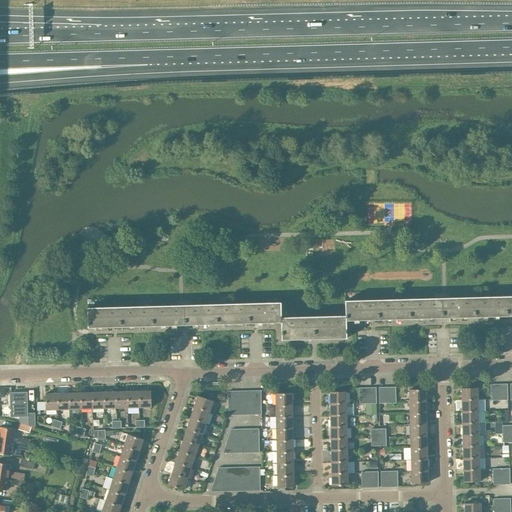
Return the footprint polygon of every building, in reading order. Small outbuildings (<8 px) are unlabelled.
[(511,296),(455,298),(455,303),(454,303),(454,304),(455,304),(455,308),(460,308),(460,317),(511,315),(511,296)] [(282,318),(281,309),(281,302),(197,305),(197,310),(196,310),(196,311),(197,311),(197,315),(202,315),(202,324),(282,322),(282,340),(283,340),(283,337),(346,335),(346,338),(347,338),(347,320),(424,318),(423,309),(428,309),(428,305),(429,305),(429,304),(428,304),(428,298),(345,301),(346,316),(282,318)] [(423,309),(424,318),(443,318),(460,317),(460,308),(455,308),(455,304),(454,304),(454,303),(455,303),(455,298),(444,298),(428,298),(428,304),(429,304),(429,305),(428,305),(428,309),(423,309)] [(171,311),(171,305),(88,308),(88,327),(166,325),(166,316),(171,316),(171,312),(172,312),(172,311),(171,311)] [(166,316),(166,325),(184,325),(202,324),(202,315),(197,315),(197,311),(196,311),(196,310),(197,310),(197,305),(181,305),(171,305),(171,311),(172,311),(172,312),(171,312),(171,316),(166,316)] [(478,387),(462,388),(462,400),(479,400),(478,387)] [(426,401),(426,389),(409,389),(410,401),(426,401)] [(116,408),(116,391),(105,392),(105,408),(116,408)] [(127,408),(127,391),(116,391),(116,408),(127,408)] [(139,407),(138,391),(127,391),(127,408),(139,407)] [(151,391),(138,391),(139,407),(152,407),(151,391)] [(346,391),(330,392),(330,404),(347,403),(346,391)] [(82,409),(81,392),(69,393),(69,409),(82,409)] [(93,409),(92,392),(81,392),(82,409),(93,409)] [(105,408),(105,392),(92,392),(93,409),(105,408)] [(11,399),(11,416),(27,416),(26,393),(16,394),(16,399),(11,399)] [(58,409),(57,393),(45,393),(46,410),(58,409)] [(69,409),(69,393),(57,393),(58,409),(69,409)] [(292,405),(292,393),(275,394),(276,406),(292,405)] [(198,396),(194,407),(210,412),(214,401),(198,396)] [(479,412),(479,400),(462,400),(462,412),(479,412)] [(427,413),(426,401),(410,401),(410,414),(427,413)] [(347,417),(347,403),(330,404),(330,417),(347,417)] [(292,417),(292,405),(276,406),(276,417),(292,417)] [(206,422),(210,412),(194,407),(191,417),(206,422)] [(479,424),(479,412),(462,412),(462,424),(479,424)] [(427,426),(427,413),(410,414),(410,426),(427,426)] [(203,433),(206,422),(191,417),(187,428),(203,433)] [(293,429),(292,417),(276,417),(276,430),(293,429)] [(347,428),(347,417),(330,417),(331,429),(347,428)] [(31,427),(19,424),(18,430),(30,433),(31,427)] [(479,434),(479,424),(462,424),(462,435),(479,434)] [(427,438),(427,426),(410,426),(411,438),(427,438)] [(13,438),(14,430),(0,427),(0,440),(12,442),(29,445),(30,440),(13,438)] [(199,445),(203,433),(187,428),(183,440),(199,445)] [(347,440),(347,428),(331,429),(331,440),(347,440)] [(293,440),(293,429),(276,430),(277,440),(293,440)] [(143,440),(128,434),(124,445),(139,451),(143,440)] [(479,447),(479,434),(462,435),(463,447),(479,447)] [(428,449),(427,438),(411,438),(411,449),(428,449)] [(30,445),(29,445),(12,442),(0,440),(0,453),(20,457),(21,449),(29,451),(30,445)] [(195,456),(199,445),(183,440),(180,451),(195,456)] [(293,452),(293,440),(277,440),(277,452),(293,452)] [(348,451),(347,440),(331,440),(331,451),(348,451)] [(233,453),(232,442),(227,442),(223,454),(233,453)] [(136,462),(139,451),(124,445),(120,457),(136,462)] [(480,459),(479,447),(463,447),(463,459),(480,459)] [(428,461),(428,449),(411,449),(411,461),(428,461)] [(191,468),(195,456),(180,451),(176,462),(191,468)] [(348,463),(348,451),(331,451),(331,463),(348,463)] [(294,464),(293,452),(277,452),(277,465),(294,464)] [(132,473),(136,462),(120,457),(116,468),(132,473)] [(35,463),(21,459),(19,466),(33,470),(35,463)] [(480,470),(480,459),(463,459),(463,471),(480,470)] [(428,473),(428,461),(411,461),(412,473),(428,473)] [(187,479),(191,468),(176,462),(172,474),(187,479)] [(9,465),(0,463),(0,476),(25,480),(26,475),(8,472),(9,465)] [(348,475),(348,463),(331,463),(331,475),(348,475)] [(294,476),(294,464),(277,465),(277,477),(294,476)] [(128,484),(132,473),(116,468),(113,479),(128,484)] [(480,481),(480,470),(463,471),(463,482),(480,481)] [(428,483),(428,473),(412,473),(412,483),(428,483)] [(184,490),(187,479),(172,474),(168,485),(184,490)] [(348,486),(348,475),(331,475),(332,486),(348,486)] [(25,481),(25,480),(0,476),(0,489),(5,491),(6,484),(26,487),(26,481),(25,481)] [(294,487),(294,476),(277,477),(278,487),(294,487)] [(124,495),(128,484),(113,479),(109,490),(124,495)] [(89,491),(82,489),(80,497),(86,499),(89,491)] [(121,506),(124,495),(109,490),(105,500),(121,506)] [(57,494),(54,506),(66,509),(68,497),(57,494)] [(101,511),(118,511),(121,506),(105,500),(101,511)] [(480,511),(480,503),(464,503),(464,511),(480,511)]
